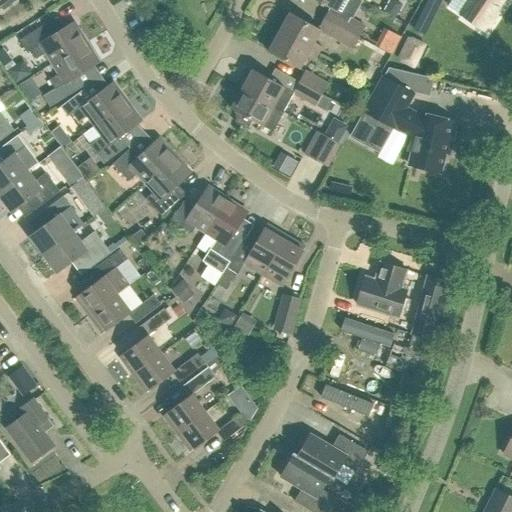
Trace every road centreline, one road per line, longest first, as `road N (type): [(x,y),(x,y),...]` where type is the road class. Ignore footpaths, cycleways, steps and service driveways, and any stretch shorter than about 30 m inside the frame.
road 1 (residential): [(217,511),(302,361),(343,223)]
road 2 (unclassified): [(406,511),(455,379),(488,252)]
road 3 (residential): [(137,461),(135,436),(0,252)]
road 4 (residential): [(0,305),(119,468)]
road 5 (residential): [(343,223),(265,188),(180,116)]
road 6 (residential): [(488,252),(343,223)]
road 7 (residential): [(180,116),(97,0)]
road 8 (residential): [(180,116),(245,0)]
